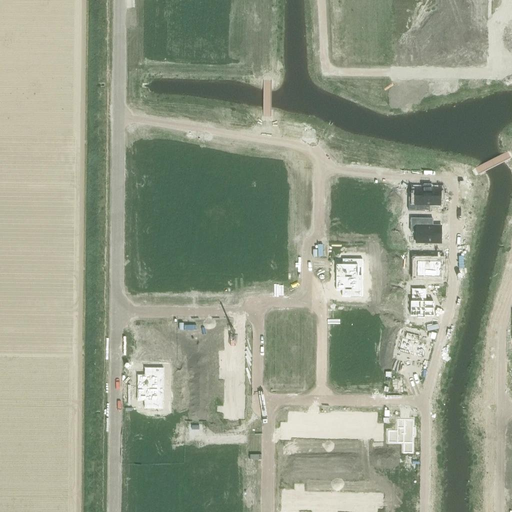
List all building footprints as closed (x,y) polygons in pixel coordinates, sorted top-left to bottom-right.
[(143,0),(144,8),(163,8),(163,4),(163,1),(169,1),(169,0),(143,0)] [(144,8),(143,19),(163,19),(163,12),(169,12),(169,8),(163,8),(144,8)] [(229,17),(229,21),(235,21),(255,21),(255,10),(235,10),(235,17),(229,17)] [(143,19),(143,30),(163,30),(163,23),(169,23),(169,19),(163,19),(143,19)] [(229,28),(229,32),(235,32),(255,32),(255,21),(235,21),(235,28),(229,28)] [(229,39),(229,43),(235,43),(254,43),(255,32),(235,32),(235,39),(229,39)] [(143,45),(143,64),(154,64),(155,45),(155,39),(151,39),(151,45),(143,45)] [(155,45),(154,64),(165,64),(165,45),(165,39),(161,39),(161,45),(155,45)] [(165,45),(165,64),(176,65),(176,45),(176,39),(172,39),(172,45),(165,45)] [(176,45),(176,65),(187,65),(187,45),(187,39),(183,39),(183,45),(176,45)] [(187,45),(187,65),(198,65),(198,45),(191,45),(191,39),(187,39),(187,45)] [(198,45),(198,65),(209,65),(209,45),(202,45),(202,39),(198,39),(198,45)] [(209,45),(209,65),(220,65),(221,46),(213,46),(213,39),(209,39),(209,45)] [(229,43),(229,47),(235,47),(235,54),(254,54),(254,43),(235,43),(229,43)] [(229,54),(229,58),(235,58),(235,65),(254,65),(254,54),(235,54),(229,54)] [(140,138),(140,149),(162,149),(162,139),(168,139),(168,132),(155,132),(155,138),(140,138)] [(198,162),(198,174),(205,175),(205,169),(215,169),(215,147),(204,147),(204,162),(198,162)] [(215,147),(215,169),(226,169),(226,175),(233,175),(233,162),(227,162),(227,147),(215,147)] [(140,149),(140,150),(140,160),(155,160),(155,167),(167,167),(167,160),(161,160),(161,150),(162,150),(162,149),(140,149)] [(263,168),(263,174),(275,175),(275,168),(291,169),(291,155),(281,155),(281,154),(270,153),(270,155),(269,155),(269,168),(263,168)] [(139,179),(139,189),(140,189),(140,190),(161,190),(161,180),(167,180),(167,173),(155,173),(154,179),(139,179)] [(263,179),(263,186),(269,186),(269,196),(290,197),(290,185),(275,185),(276,179),(263,179)] [(336,191),(336,204),(344,204),(344,212),(359,212),(359,191),(350,191),(350,187),(341,186),(341,191),(336,191)] [(431,190),(431,189),(423,189),(423,190),(415,190),(415,202),(408,202),(408,211),(424,211),(424,205),(439,205),(439,191),(431,190)] [(140,190),(139,201),(154,202),(154,208),(167,208),(167,201),(161,201),(161,190),(140,190)] [(263,207),(263,214),(275,214),(275,208),(290,208),(290,198),(290,197),(269,196),(269,207),(263,207)] [(139,220),(139,230),(139,231),(161,231),(161,221),(167,221),(167,214),(154,214),(154,220),(139,220)] [(263,218),(262,225),(268,225),(268,235),(290,236),(290,224),(275,224),(275,218),(263,218)] [(432,227),(433,220),(411,220),(411,233),(416,233),(416,244),(441,244),(441,227),(432,227)] [(336,224),(336,236),(360,237),(360,225),(336,224)] [(139,231),(139,242),(154,242),(154,249),(166,249),(166,242),(160,242),(161,231),(139,231)] [(262,246),(262,253),(275,253),(275,247),(290,247),(290,237),(290,236),(268,235),(268,246),(262,246)] [(336,236),(336,248),(360,249),(360,237),(336,236)] [(139,261),(139,272),(160,272),(160,261),(166,261),(166,255),(154,254),(154,261),(139,261)] [(411,255),(411,263),(417,263),(416,277),(428,278),(428,280),(437,280),(437,278),(439,278),(440,270),(441,270),(441,263),(431,262),(431,260),(428,260),(428,256),(411,255)] [(262,257),(262,264),(268,264),(268,274),(290,275),(290,274),(289,274),(289,263),(275,263),(275,257),(262,257)] [(197,258),(197,270),(203,270),(203,285),(213,286),(213,285),(214,285),(214,264),(204,264),(204,258),(197,258)] [(214,264),(214,285),(225,285),(225,271),(232,271),(232,258),(225,258),(225,264),(214,264)] [(336,265),(335,278),(363,279),(363,260),(342,259),(342,265),(336,265)] [(139,272),(139,283),(153,283),(153,289),(166,290),(166,283),(160,283),(160,273),(160,272),(139,272)] [(262,285),(262,292),(274,292),(274,286),(289,286),(290,275),(268,274),(268,285),(262,285)] [(335,278),(335,291),(341,291),(341,297),(362,298),(363,279),(335,278)] [(410,317),(417,317),(417,319),(425,319),(425,317),(434,317),(434,302),(426,302),(426,289),(411,289),(411,302),(410,302),(410,317)] [(335,308),(335,320),(363,321),(363,302),(343,301),(343,308),(335,308)] [(335,320),(335,332),(343,333),(342,339),(368,340),(368,332),(363,332),(363,321),(335,320)] [(224,330),(224,341),(245,341),(245,340),(245,330),(224,330)] [(402,338),(398,352),(423,359),(427,345),(418,342),(420,337),(406,333),(404,339),(402,338)] [(138,334),(138,352),(146,352),(146,360),(169,360),(169,347),(162,347),(162,335),(138,334)] [(219,352),(245,352),(245,341),(224,341),(224,352),(219,352)] [(335,353),(334,367),(357,367),(358,355),(362,355),(363,347),(349,347),(349,354),(335,353)] [(219,352),(219,361),(244,361),(244,354),(245,354),(245,352),(219,352)] [(219,361),(219,370),(244,370),(244,361),(219,361)] [(137,376),(137,389),(164,389),(164,368),(144,368),(144,376),(137,376)] [(219,370),(219,371),(224,371),(224,379),(244,379),(244,370),(219,370)] [(224,379),(224,388),(244,388),(244,379),(224,379)] [(224,388),(224,397),(244,397),(244,396),(244,388),(224,388)] [(137,389),(137,402),(144,402),(144,409),(163,410),(164,389),(137,389)] [(224,397),(224,408),(244,408),(244,397),(224,397)] [(224,408),(223,420),(244,420),(244,410),(244,408),(224,408)] [(282,425),(282,437),(289,438),(289,434),(299,434),(300,414),(288,414),(288,425),(282,425)] [(300,414),(299,434),(300,434),(310,434),(310,415),(300,415),(300,414)] [(321,415),(321,434),(332,434),(332,414),(331,414),(331,415),(321,415)] [(332,414),(332,434),(343,434),(343,414),(332,414)] [(343,414),(343,434),(353,434),(354,415),(343,415),(343,414)] [(310,415),(310,434),(321,434),(321,415),(310,415)] [(354,415),(353,434),(364,434),(364,435),(364,415),(354,415)] [(364,415),(364,435),(375,435),(375,438),(382,439),(382,426),(376,426),(376,415),(364,415)] [(137,432),(137,437),(163,437),(163,425),(164,425),(164,418),(152,418),(152,424),(138,424),(138,432),(137,432)] [(388,431),(388,443),(397,443),(413,444),(413,437),(415,437),(415,428),(413,428),(413,420),(397,420),(397,431),(388,431)] [(137,437),(137,441),(137,450),(152,450),(152,456),(163,456),(164,449),(162,449),(163,437),(137,437)] [(211,461),(211,470),(213,470),(213,482),(240,482),(240,469),(233,469),(233,461),(211,461)] [(211,494),(211,503),(232,503),(233,495),(239,495),(240,482),(213,482),(213,494),(211,494)] [(390,490),(390,510),(398,510),(398,511),(413,511),(414,501),(403,501),(403,490),(390,490)] [(283,500),(283,511),(296,511),(297,506),(303,507),(303,494),(296,494),(296,500),(283,500)] [(308,494),(307,507),(314,507),(313,511),(324,511),(325,501),(314,501),(314,495),(308,494)] [(325,501),(324,511),(336,511),(336,507),(343,507),(343,495),(336,495),(336,501),(325,501)] [(347,495),(347,508),(353,508),(352,511),(364,511),(364,501),(354,501),(354,495),(347,495)] [(364,501),(364,511),(375,511),(375,508),(382,508),(382,495),(375,495),(375,501),(364,501)]
